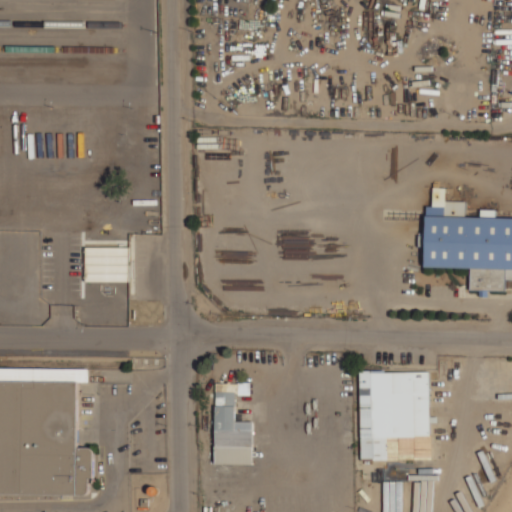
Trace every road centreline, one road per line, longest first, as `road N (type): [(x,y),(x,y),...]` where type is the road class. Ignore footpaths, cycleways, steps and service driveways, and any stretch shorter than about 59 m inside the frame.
road 1 (residential): [(174,0),(180,511)]
road 2 (residential): [(181,335),(511,342)]
